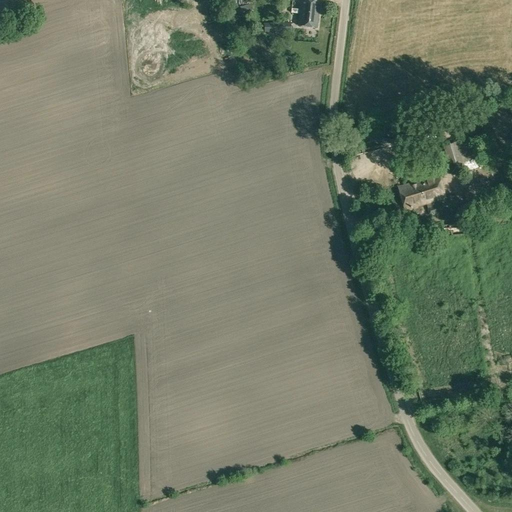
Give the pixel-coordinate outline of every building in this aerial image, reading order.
[(307,0),(300,0),(299,10),(291,9),(290,14),(299,15),(297,26),(317,28),(320,1),(307,0)] [(263,33),(291,32),(290,22),(263,23),(263,33)] [(280,82),(267,83),(268,97),(281,96),(280,82)] [(298,109),(299,117),(296,117),(296,124),(306,123),(306,108),(298,109)] [(474,137),(458,143),(467,171),(484,167),(474,137)] [(467,171),(458,143),(444,147),(452,176),(467,171)] [(420,182),(411,185),(411,184),(399,188),(406,211),(417,208),(417,207),(427,204),(427,205),(431,216),(435,215),(435,217),(443,215),(442,213),(455,209),(456,208),(458,207),(459,205),(458,201),(457,199),(455,197),(452,196),(446,198),(439,175),(420,181),(420,182)] [(484,215),(509,211),(508,202),(498,203),(476,207),(478,225),(485,224),(484,215)] [(471,223),(433,227),(436,238),(473,235),(471,223)]
